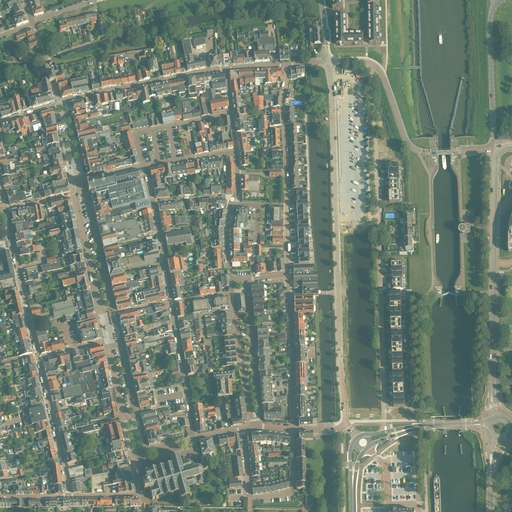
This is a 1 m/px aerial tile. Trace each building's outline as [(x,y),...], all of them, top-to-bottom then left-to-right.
[(16,0),(12,2),(10,3),(7,4),(8,6),(7,7),(7,6),(5,7),(6,11),(9,10),(13,8),(21,5),(19,0),(16,0)] [(378,0),(332,0),(333,10),(344,9),(343,0),(368,0),(369,44),(380,44),(378,0)] [(42,8),(40,4),(31,7),(33,11),(32,11),(34,16),(43,13),(42,8)] [(23,11),(21,5),(13,8),(15,14),(23,11)] [(26,18),(25,14),(16,17),(14,18),(11,19),(12,22),(14,21),(16,25),(16,26),(28,22),(26,18)] [(347,15),(336,15),(337,45),(363,44),(363,34),(347,34),(347,15)] [(66,31),(67,31),(65,21),(64,19),(59,20),(60,26),(59,26),(60,30),(66,29),(66,31)] [(106,29),(106,28),(108,28),(107,22),(97,25),(98,31),(99,35),(100,37),(104,36),(103,32),(107,32),(106,30),(106,29)] [(312,27),(312,30),(309,30),(310,41),(314,41),(314,44),(321,43),(320,29),(320,27),(312,27)] [(27,38),(33,35),(31,29),(15,35),(16,36),(17,38),(17,40),(26,37),(27,38)] [(257,43),(257,40),(268,39),(268,32),(259,33),(259,35),(253,35),(253,33),(248,33),(249,39),(251,38),(252,43),(257,43)] [(28,44),(35,40),(33,35),(27,38),(27,39),(24,41),(25,45),(28,44)] [(257,43),(258,52),(258,54),(268,53),(275,53),(274,39),(268,39),(257,40),(257,43)] [(28,50),(30,49),(37,46),(35,40),(28,44),(25,45),(28,50)] [(181,43),(187,72),(193,71),(195,70),(194,64),(193,64),(192,59),(193,59),(193,56),(192,57),(189,42),(181,43)] [(187,72),(181,43),(175,45),(181,73),(187,72)] [(171,52),(175,75),(177,74),(181,73),(175,45),(175,44),(169,45),(171,52)] [(238,52),(239,52),(240,53),(242,52),(242,56),(243,64),(244,64),(249,63),(250,63),(255,63),(253,52),(243,52),(243,51),(241,50),(241,47),(238,47),(238,52)] [(280,61),(289,60),(288,50),(287,47),(283,48),(284,50),(279,51),(280,61)] [(210,68),(218,66),(217,55),(217,50),(213,51),(214,56),(208,58),(210,68)] [(29,57),(26,52),(26,51),(21,53),(22,54),(18,56),(19,61),(26,59),(29,57)] [(171,76),(171,75),(175,75),(171,52),(168,53),(169,62),(161,64),(161,65),(159,66),(159,70),(159,71),(158,71),(158,72),(159,77),(159,78),(169,76),(170,76),(171,75),(171,76)] [(258,54),(258,52),(253,52),(255,63),(258,62),(258,63),(265,62),(269,62),(268,53),(258,54)] [(194,64),(195,70),(199,70),(205,68),(204,62),(203,58),(197,59),(197,56),(193,56),(193,59),(192,59),(193,64),(194,64)] [(158,72),(158,71),(156,60),(148,62),(150,73),(158,72)] [(48,80),(48,77),(47,73),(46,68),(37,70),(39,79),(41,78),(42,81),(48,80)] [(304,68),(295,69),(296,75),(297,75),(297,76),(297,78),(300,78),(300,75),(304,74),(304,68)] [(141,70),(142,72),(144,80),(145,80),(146,80),(150,79),(148,69),(141,70)] [(59,89),(64,88),(68,86),(67,82),(70,81),(69,77),(68,77),(66,70),(63,71),(63,74),(64,80),(57,83),(59,89)] [(52,81),(54,81),(55,81),(56,80),(54,76),(54,73),(54,72),(53,71),(52,71),(51,72),(51,73),(50,73),(49,73),(48,73),(47,73),(48,77),(48,80),(49,82),(52,81)] [(240,90),(239,71),(230,72),(230,73),(232,93),(241,92),(240,90)] [(244,71),(239,71),(240,90),(246,90),(246,94),(246,95),(249,94),(248,90),(247,91),(247,90),(250,89),(250,87),(255,87),(255,84),(254,71),(244,71)] [(224,73),(210,75),(211,82),(225,81),(225,79),(224,73)] [(63,74),(54,76),(56,80),(55,81),(56,83),(57,83),(64,80),(63,74)] [(115,79),(114,75),(114,74),(111,74),(111,76),(105,77),(107,88),(113,86),(112,79),(115,79)] [(122,85),(120,77),(120,74),(114,75),(115,79),(112,79),(113,86),(114,86),(117,86),(118,86),(118,85),(122,85)] [(127,75),(128,83),(135,82),(134,74),(127,75)] [(210,75),(203,76),(204,83),(204,85),(205,88),(205,90),(204,90),(205,91),(203,92),(203,94),(204,93),(208,93),(207,91),(207,87),(209,87),(208,82),(211,82),(210,75)] [(189,99),(198,98),(197,95),(196,88),(194,78),(191,78),(189,79),(186,79),(188,91),(188,92),(189,97),(189,99)] [(70,82),(72,95),(78,94),(80,94),(81,93),(87,92),(88,92),(89,92),(91,91),(91,87),(88,88),(88,85),(86,79),(70,82)] [(92,91),(101,89),(100,82),(98,82),(97,79),(90,81),(92,91)] [(177,81),(178,91),(179,94),(182,93),(183,97),(186,97),(185,91),(188,91),(186,79),(177,81)] [(40,97),(51,94),(52,94),(49,82),(48,80),(42,81),(42,84),(37,85),(37,88),(39,93),(40,97)] [(72,95),(70,82),(70,81),(67,82),(68,86),(64,88),(59,89),(61,95),(62,98),(68,96),(69,96),(70,96),(72,95)] [(173,95),(173,92),(178,91),(177,81),(168,83),(171,96),(173,95)] [(226,88),(225,81),(211,82),(212,90),(214,90),(226,88)] [(171,96),(168,83),(161,85),(164,96),(168,95),(169,99),(172,98),(171,96)] [(164,96),(161,85),(152,86),(154,93),(155,93),(155,97),(156,97),(157,98),(157,101),(158,100),(158,101),(160,101),(159,97),(164,96)] [(154,93),(152,86),(151,87),(151,86),(151,87),(146,87),(149,98),(153,97),(155,101),(157,101),(157,98),(156,97),(155,97),(155,93),(154,93)] [(140,89),(136,90),(139,100),(142,99),(143,104),(150,103),(149,98),(146,87),(140,89)] [(215,96),(214,90),(212,90),(207,91),(208,93),(209,97),(210,102),(221,100),(220,95),(215,96)] [(241,92),(232,93),(232,99),(241,98),(240,95),(246,94),(246,90),(240,90),(241,92)] [(17,95),(18,97),(22,112),(27,110),(24,97),(23,95),(20,96),(19,91),(16,91),(17,95)] [(122,92),(114,93),(116,101),(117,101),(123,100),(122,92)] [(114,93),(107,95),(109,103),(114,102),(116,101),(114,93)] [(255,109),(256,109),(258,109),(258,110),(263,110),(263,101),(261,101),(260,97),(256,97),(256,93),(253,94),(255,109)] [(40,97),(31,99),(33,108),(54,102),(51,94),(40,97)] [(17,114),(17,113),(12,98),(12,95),(7,97),(7,98),(8,101),(10,108),(12,115),(17,114)] [(107,95),(100,96),(102,104),(107,103),(108,106),(109,106),(109,103),(107,95)] [(27,96),(24,97),(27,110),(33,108),(31,99),(28,100),(27,96)] [(102,108),(102,107),(102,104),(100,96),(92,98),(93,103),(95,113),(107,110),(106,107),(102,108)] [(18,97),(12,98),(17,113),(22,112),(18,97)] [(72,112),(86,109),(85,104),(89,104),(87,99),(83,100),(70,103),(72,112)] [(221,100),(210,102),(212,115),(224,112),(223,109),(228,108),(227,99),(221,100)] [(2,102),(2,103),(0,103),(0,112),(2,118),(11,115),(12,115),(10,108),(8,101),(5,102),(4,101),(4,100),(2,101),(2,102)] [(189,101),(180,103),(181,105),(181,108),(183,118),(182,119),(183,121),(193,119),(189,101)] [(72,112),(73,118),(95,113),(93,103),(89,104),(89,106),(87,106),(88,109),(86,109),(72,112)] [(173,109),(175,121),(182,119),(183,118),(181,108),(178,108),(173,109)] [(42,120),(54,117),(53,110),(48,111),(39,114),(40,120),(42,120)] [(91,119),(103,116),(107,115),(107,110),(95,113),(73,118),(74,123),(91,119)] [(191,112),(193,119),(201,117),(201,114),(200,111),(200,110),(191,112)] [(175,122),(173,111),(167,112),(169,124),(175,122)] [(169,124),(167,112),(161,113),(163,125),(169,124)] [(105,126),(103,116),(91,119),(74,123),(77,133),(88,130),(97,128),(105,126)] [(263,133),(263,130),(265,130),(267,129),(267,125),(267,121),(267,119),(266,116),(265,116),(262,117),(263,120),(260,120),(261,127),(259,127),(259,131),(257,131),(258,134),(263,133)] [(37,121),(31,123),(31,124),(40,122),(41,130),(45,129),(56,126),(54,117),(42,120),(40,120),(37,121)] [(25,119),(18,121),(21,132),(22,136),(27,135),(25,129),(27,128),(29,134),(31,133),(29,127),(28,128),(26,121),(25,119)] [(130,130),(129,125),(128,120),(119,123),(120,127),(121,132),(130,130)] [(8,124),(11,134),(16,132),(16,134),(21,132),(18,121),(8,124)] [(244,125),(236,126),(237,132),(245,131),(244,129),(246,129),(246,125),(248,125),(248,122),(244,123),(244,125)] [(88,130),(77,133),(78,138),(109,132),(116,130),(115,128),(120,127),(119,123),(112,124),(106,126),(105,126),(97,128),(88,130)] [(8,124),(1,126),(3,134),(2,134),(3,137),(11,134),(8,124)] [(42,135),(56,131),(56,126),(45,129),(41,130),(37,131),(36,131),(36,132),(37,136),(42,135)] [(41,141),(43,140),(57,137),(56,131),(42,135),(37,136),(38,138),(35,138),(35,142),(41,141)] [(122,133),(125,143),(133,141),(130,131),(122,133)] [(78,138),(79,143),(96,139),(105,137),(105,139),(110,138),(109,132),(78,138)] [(498,140),(511,140),(511,132),(498,133),(498,140)] [(226,141),(228,141),(227,133),(215,134),(216,144),(217,151),(228,149),(226,141)] [(201,143),(202,153),(203,153),(208,152),(207,144),(203,144),(203,138),(202,136),(200,136),(201,143)] [(42,147),(59,144),(57,137),(43,140),(41,141),(35,142),(33,143),(35,149),(36,149),(42,147)] [(108,157),(119,154),(116,145),(116,142),(114,137),(110,138),(105,139),(106,144),(107,147),(102,148),(95,150),(82,153),(84,162),(108,157)] [(95,150),(102,148),(101,146),(106,144),(105,139),(105,137),(96,139),(97,144),(94,145),(95,150)] [(96,139),(79,143),(82,153),(95,150),(94,145),(97,144),(96,139)] [(238,141),(239,148),(247,147),(247,148),(250,147),(252,147),(254,147),(255,147),(255,139),(247,139),(247,140),(238,141)] [(128,152),(135,150),(133,141),(125,143),(126,146),(127,153),(128,152)] [(44,153),(48,151),(60,149),(59,144),(42,147),(36,149),(35,149),(21,152),(22,157),(31,155),(44,153)] [(42,156),(43,158),(61,154),(60,149),(48,151),(48,154),(42,156)] [(132,159),(133,162),(133,165),(139,163),(137,156),(135,150),(128,152),(130,158),(132,158),(132,159)] [(250,153),(240,153),(240,162),(248,162),(248,156),(251,156),(251,153),(250,153)] [(52,162),(62,160),(61,154),(43,158),(43,160),(46,160),(47,161),(47,163),(52,162)] [(108,157),(84,162),(85,168),(96,166),(105,164),(107,163),(110,163),(108,157)] [(115,162),(116,168),(125,166),(128,165),(129,166),(132,165),(132,162),(133,162),(132,159),(127,160),(127,161),(124,162),(123,160),(115,162)] [(53,165),(54,169),(64,167),(62,160),(52,162),(47,163),(44,164),(42,164),(43,167),(47,166),(46,165),(51,164),(51,166),(53,165)] [(202,171),(208,170),(207,160),(200,160),(200,161),(201,169),(200,169),(200,171),(202,171)] [(200,161),(193,162),(195,172),(200,171),(200,169),(201,169),(200,161)] [(107,171),(109,170),(116,168),(115,162),(114,162),(110,163),(107,163),(105,164),(107,171)] [(193,162),(185,163),(187,174),(187,175),(195,174),(195,172),(193,162)] [(98,173),(107,171),(105,164),(96,166),(98,173)] [(226,166),(226,172),(234,172),(234,164),(233,164),(226,164),(224,164),(224,167),(226,166)] [(11,171),(9,165),(0,166),(0,172),(1,177),(15,174),(14,170),(11,171)] [(165,174),(165,178),(165,179),(173,178),(171,165),(163,166),(165,174)] [(96,166),(85,168),(87,175),(92,174),(95,173),(98,173),(96,166)] [(156,168),(158,175),(159,175),(161,175),(162,179),(165,178),(165,174),(163,166),(156,168)] [(33,175),(34,180),(37,180),(50,177),(56,176),(65,174),(64,167),(54,169),(41,172),(35,173),(35,175),(33,175)] [(151,177),(152,177),(158,175),(156,168),(149,169),(151,177)] [(89,192),(90,191),(116,185),(115,183),(135,179),(140,177),(143,175),(141,171),(138,170),(130,172),(113,176),(104,178),(102,177),(100,178),(99,179),(96,180),(87,183),(89,192)] [(226,180),(234,180),(234,172),(226,172),(224,172),(224,175),(226,175),(226,180)] [(65,174),(56,176),(57,180),(55,180),(55,181),(52,182),(52,183),(67,180),(65,174)] [(259,176),(241,176),(241,190),(259,191),(259,176)] [(3,187),(4,187),(11,185),(12,185),(10,177),(1,179),(3,187)] [(110,204),(111,210),(125,207),(135,205),(136,211),(150,208),(149,203),(147,204),(146,202),(148,202),(147,197),(143,180),(135,182),(135,179),(115,183),(116,185),(90,191),(91,196),(100,195),(102,201),(100,201),(102,207),(105,206),(110,204)] [(68,186),(67,180),(52,183),(50,183),(45,184),(42,185),(43,192),(46,191),(47,191),(52,190),(68,186)] [(181,183),(182,187),(184,196),(190,196),(189,188),(185,188),(185,187),(184,182),(181,183)] [(235,184),(227,185),(227,187),(225,187),(226,194),(232,194),(235,189),(235,184)] [(70,192),(68,186),(52,190),(53,196),(62,194),(70,192)] [(167,189),(154,190),(156,199),(169,197),(167,189)] [(24,190),(17,192),(19,203),(26,201),(24,193),(24,190)] [(53,196),(52,190),(47,191),(46,191),(43,192),(36,194),(37,195),(40,194),(41,198),(41,199),(44,198),(53,196)] [(20,204),(19,203),(17,192),(17,191),(5,194),(7,204),(9,205),(20,204)] [(298,264),(309,264),(308,258),(309,258),(308,245),(308,234),(308,220),(307,220),(307,210),(307,196),(306,196),(306,191),(296,191),(296,197),(296,210),(297,221),(296,221),(297,234),(298,245),(297,245),(298,258),(298,264)] [(31,192),(24,193),(26,201),(26,202),(32,200),(32,197),(31,192)] [(93,203),(100,201),(102,201),(100,195),(91,196),(93,202),(93,203)] [(71,199),(51,204),(53,210),(64,206),(72,204),(71,199)] [(216,210),(220,210),(221,210),(220,205),(225,205),(225,200),(225,199),(215,200),(216,210)] [(194,202),(195,211),(195,212),(195,215),(197,215),(198,214),(198,212),(200,212),(200,210),(203,209),(203,212),(206,211),(206,200),(199,201),(194,202)] [(182,212),(185,210),(185,203),(182,202),(181,202),(169,203),(169,211),(182,209),(182,212)] [(185,203),(185,210),(185,211),(188,211),(195,211),(194,202),(187,202),(187,203),(185,203)] [(159,214),(160,214),(165,213),(165,216),(170,215),(169,211),(169,203),(158,204),(159,212),(159,214)] [(64,206),(53,210),(49,211),(49,213),(52,212),(53,216),(59,215),(59,213),(65,212),(64,210),(73,208),(72,204),(64,206)] [(96,214),(109,211),(111,210),(110,204),(105,206),(102,207),(94,208),(96,214)] [(47,219),(47,218),(46,215),(45,205),(41,206),(33,207),(33,208),(35,220),(35,222),(44,220),(45,220),(47,219)] [(111,210),(109,211),(110,215),(96,218),(97,222),(111,219),(115,218),(123,215),(124,215),(127,214),(133,212),(133,211),(136,211),(135,205),(125,207),(111,210)] [(283,226),(283,219),(283,206),(275,206),(269,206),(269,225),(271,225),(271,226),(283,226)] [(53,216),(50,217),(48,217),(49,219),(59,217),(60,218),(66,216),(66,215),(74,213),(73,208),(64,210),(65,212),(59,213),(59,215),(53,216)] [(235,208),(235,214),(234,214),(234,217),(233,217),(233,223),(241,224),(248,224),(248,217),(248,215),(248,208),(235,208)] [(26,209),(17,211),(19,217),(21,217),(25,216),(27,216),(26,209)] [(144,221),(152,219),(151,210),(143,212),(144,218),(140,219),(141,221),(140,221),(140,222),(144,221)] [(219,215),(218,221),(224,221),(226,212),(220,211),(220,210),(216,210),(217,215),(219,215)] [(9,214),(11,221),(16,221),(21,220),(21,217),(19,217),(17,211),(10,212),(9,214)] [(61,225),(75,222),(74,213),(66,215),(66,216),(60,218),(59,217),(49,219),(47,219),(45,220),(45,222),(37,224),(38,230),(48,228),(51,227),(56,226),(57,226),(61,225)] [(124,219),(124,215),(123,215),(115,218),(111,219),(97,222),(99,227),(120,223),(128,221),(127,218),(124,219)] [(188,224),(187,217),(178,218),(178,216),(174,216),(174,218),(175,219),(175,221),(176,226),(188,224)] [(188,224),(196,223),(195,218),(195,216),(187,217),(188,224)] [(154,232),(152,219),(144,221),(140,222),(138,222),(141,236),(147,234),(154,232)] [(128,231),(129,236),(130,237),(132,237),(134,237),(141,236),(138,222),(136,223),(135,220),(132,221),(132,220),(128,221),(120,223),(99,227),(101,237),(116,234),(128,231)] [(210,226),(211,229),(224,228),(224,221),(218,221),(214,220),(215,226),(210,226)] [(77,230),(75,222),(61,225),(62,230),(61,230),(61,229),(49,232),(47,232),(48,237),(50,236),(56,235),(60,234),(62,234),(63,233),(77,230)] [(29,231),(27,224),(22,225),(12,227),(14,234),(29,231)] [(412,238),(412,234),(414,234),(414,229),(412,229),(412,225),(411,225),(404,225),(404,238),(405,238),(412,238)] [(470,225),(466,226),(463,226),(461,227),(460,228),(460,230),(460,232),(461,233),(463,234),(467,234),(470,234),(470,227),(470,225)] [(195,243),(193,236),(191,237),(189,228),(184,229),(184,232),(165,235),(167,246),(186,242),(186,245),(192,244),(195,243)] [(212,235),(212,238),(222,238),(222,236),(223,236),(222,229),(212,229),(210,230),(210,234),(212,235)] [(31,240),(33,240),(30,230),(29,231),(14,234),(16,243),(31,240)] [(63,244),(79,241),(77,230),(63,233),(56,235),(56,236),(57,240),(62,239),(63,244)] [(138,239),(138,236),(134,237),(132,237),(130,237),(129,236),(128,231),(116,234),(101,237),(103,248),(122,243),(124,242),(130,241),(135,240),(138,239)] [(223,240),(222,238),(212,238),(212,242),(211,244),(211,248),(223,247),(223,240)] [(16,243),(17,249),(29,247),(32,246),(32,245),(31,240),(16,243)] [(65,254),(81,251),(79,241),(63,244),(64,249),(63,250),(63,252),(65,252),(65,254)] [(146,243),(148,253),(158,251),(156,242),(146,243)] [(104,253),(119,250),(118,246),(121,245),(121,244),(122,244),(122,243),(103,248),(104,253)] [(230,243),(230,252),(236,251),(240,251),(239,243),(230,243)] [(244,254),(240,254),(240,262),(247,262),(247,254),(251,254),(251,246),(248,246),(244,247),(244,250),(244,254)] [(30,250),(29,247),(17,249),(19,256),(29,254),(29,250),(30,250)] [(104,253),(106,258),(120,254),(120,253),(126,252),(125,249),(119,250),(104,253)] [(0,281),(14,278),(8,250),(1,252),(3,262),(0,262),(0,281)] [(63,260),(82,256),(81,251),(65,254),(62,255),(63,258),(63,260)] [(159,258),(158,251),(148,253),(143,254),(145,261),(159,258)] [(231,263),(240,262),(240,254),(240,251),(236,251),(230,252),(231,262),(231,263)] [(121,254),(120,254),(106,258),(107,262),(121,259),(122,259),(121,254)] [(170,273),(174,272),(180,271),(185,271),(183,259),(187,258),(186,254),(179,255),(175,255),(174,255),(174,260),(168,261),(170,273)] [(63,260),(63,258),(57,259),(56,260),(56,263),(47,265),(41,266),(42,273),(46,272),(55,270),(67,268),(69,267),(84,264),(82,256),(63,260)] [(107,262),(110,278),(124,274),(123,268),(126,268),(125,264),(122,265),(121,259),(107,262)] [(73,277),(86,274),(84,264),(69,267),(71,273),(71,272),(72,273),(73,277)] [(302,289),(302,291),(317,290),(317,272),(313,272),(313,264),(311,264),(293,265),(294,287),(294,288),(295,289),(296,289),(297,289),(297,288),(298,287),(302,287),(302,289)] [(69,267),(67,268),(68,273),(57,276),(58,277),(59,281),(62,280),(73,277),(72,273),(71,272),(71,273),(69,267)] [(148,279),(149,280),(162,278),(160,268),(138,272),(138,275),(139,277),(139,279),(139,280),(148,279)] [(220,275),(221,281),(221,282),(228,281),(228,276),(223,276),(223,275),(224,275),(223,270),(220,271),(220,273),(220,275)] [(34,275),(32,275),(31,272),(31,271),(23,273),(25,283),(39,280),(37,274),(34,275)] [(71,291),(89,287),(86,274),(73,277),(62,280),(63,287),(76,284),(77,288),(71,289),(71,291)] [(125,274),(124,274),(110,278),(112,286),(130,282),(130,279),(126,280),(125,274)] [(164,287),(162,278),(149,280),(146,281),(148,290),(151,290),(164,287)] [(112,286),(114,293),(132,289),(135,288),(139,287),(137,281),(130,282),(112,286)] [(26,288),(28,297),(33,296),(31,290),(40,288),(40,285),(37,285),(30,287),(26,288)] [(66,297),(90,291),(89,287),(71,291),(65,292),(66,297)] [(144,297),(158,294),(164,292),(164,287),(151,290),(148,290),(143,291),(144,297)] [(182,291),(181,287),(179,288),(179,287),(172,288),(174,301),(181,300),(180,293),(181,293),(182,292),(182,291)] [(132,289),(114,293),(115,298),(134,295),(134,294),(133,295),(132,289)] [(317,290),(302,291),(302,293),(302,294),(294,294),(294,314),(315,313),(315,301),(315,297),(316,297),(318,297),(318,293),(318,290),(317,290)] [(67,301),(91,296),(90,291),(66,297),(67,301)] [(134,295),(135,297),(137,306),(146,304),(144,297),(143,291),(142,292),(137,293),(137,294),(134,295)] [(404,373),(404,374),(410,373),(407,292),(401,292),(401,298),(401,303),(401,308),(402,314),(402,319),(402,325),(402,330),(401,330),(401,332),(402,332),(402,338),(403,344),(403,349),(403,354),(403,360),(403,365),(404,371),(403,371),(403,373),(404,373)] [(158,294),(144,297),(146,304),(151,303),(160,301),(158,294)] [(116,303),(129,300),(131,300),(131,297),(135,297),(134,295),(115,298),(116,303)] [(238,312),(245,311),(245,308),(244,297),(243,297),(243,295),(241,295),(238,295),(237,296),(237,297),(237,298),(236,298),(237,309),(238,309),(238,312)] [(76,314),(94,310),(91,296),(67,301),(63,302),(51,305),(53,316),(54,319),(62,317),(68,316),(76,314)] [(131,300),(129,300),(116,303),(118,310),(131,308),(131,307),(137,306),(135,297),(131,297),(131,300)] [(208,300),(207,300),(191,302),(192,305),(193,314),(193,316),(194,320),(199,319),(198,313),(209,311),(209,309),(212,308),(212,312),(229,309),(229,307),(228,297),(213,299),(213,300),(208,300)] [(177,318),(184,317),(182,303),(175,304),(177,318)] [(164,305),(154,307),(156,313),(159,312),(168,310),(166,307),(164,305)] [(13,317),(23,315),(21,308),(15,310),(15,311),(12,312),(13,317)] [(120,320),(138,317),(144,315),(148,315),(147,312),(143,313),(143,309),(118,315),(120,320)] [(96,319),(94,310),(76,314),(78,323),(96,319)] [(261,316),(262,329),(268,328),(272,328),(272,327),(272,326),(272,323),(271,323),(271,322),(270,316),(268,316),(261,316)] [(121,326),(139,322),(139,319),(138,317),(120,320),(121,326)] [(75,331),(77,330),(97,325),(98,325),(98,324),(97,324),(96,319),(78,323),(74,324),(75,331)] [(142,327),(145,326),(144,324),(143,321),(139,322),(121,326),(123,331),(131,329),(136,328),(142,327)] [(191,328),(190,326),(189,321),(179,323),(180,330),(189,328),(191,328)] [(159,327),(159,325),(162,325),(161,322),(158,323),(145,326),(142,327),(142,330),(143,331),(159,327)] [(14,332),(26,329),(25,323),(16,325),(14,325),(15,329),(10,330),(10,333),(14,332)] [(79,336),(80,335),(99,331),(98,330),(99,330),(97,325),(77,330),(79,336)] [(166,334),(165,333),(172,332),(171,326),(164,328),(153,331),(155,336),(166,334)] [(123,331),(124,338),(136,335),(137,334),(136,331),(142,330),(142,327),(136,328),(131,329),(123,331)] [(193,339),(196,338),(196,336),(195,333),(190,334),(189,330),(180,332),(182,341),(193,339)] [(99,331),(80,335),(81,344),(93,341),(101,340),(100,339),(101,339),(99,331)] [(143,339),(145,338),(148,337),(147,332),(145,332),(137,334),(136,335),(124,338),(125,341),(125,343),(138,340),(140,339),(143,339)] [(19,341),(29,339),(27,334),(14,337),(15,339),(16,342),(19,341)] [(48,343),(48,342),(47,340),(49,339),(48,338),(49,338),(48,334),(46,335),(37,337),(39,345),(45,343),(48,343)] [(24,348),(31,346),(29,339),(19,341),(20,346),(15,347),(16,350),(21,349),(24,348)] [(182,341),(183,347),(192,345),(191,342),(194,341),(193,339),(182,341)] [(126,348),(136,346),(136,343),(139,342),(138,340),(125,343),(126,348)] [(46,346),(47,353),(52,351),(51,345),(54,344),(54,343),(53,341),(48,342),(48,343),(48,345),(46,346)] [(52,352),(61,349),(59,342),(54,343),(54,344),(51,345),(52,351),(52,352)] [(45,343),(39,345),(41,354),(47,353),(46,346),(45,343)] [(174,344),(168,345),(164,346),(166,353),(166,356),(176,354),(174,344)] [(86,349),(79,351),(80,357),(89,355),(104,352),(104,351),(102,345),(101,346),(98,346),(86,349)] [(126,348),(129,360),(144,356),(141,345),(136,346),(126,348)] [(183,347),(184,354),(192,352),(200,351),(199,348),(193,349),(192,345),(183,347)] [(24,348),(21,349),(22,352),(17,354),(18,357),(21,356),(32,354),(31,346),(24,348)] [(294,360),(295,364),(305,364),(304,354),(304,348),(295,348),(296,354),(296,360),(294,360)] [(258,358),(259,358),(272,357),(270,357),(268,357),(268,352),(271,352),(271,350),(269,350),(269,349),(258,350),(257,350),(258,358)] [(80,357),(79,351),(71,353),(72,359),(73,359),(79,357),(80,357)] [(90,360),(105,357),(104,352),(89,355),(90,360)] [(186,368),(193,367),(195,366),(194,359),(191,359),(190,357),(193,357),(192,352),(184,354),(185,360),(186,368)] [(129,360),(130,366),(144,362),(145,362),(154,360),(154,359),(152,354),(150,355),(144,356),(129,360)] [(63,355),(56,356),(56,357),(58,364),(58,367),(65,366),(64,361),(63,355)] [(26,367),(35,365),(33,357),(22,360),(23,367),(26,367)] [(48,358),(49,366),(48,366),(48,363),(47,363),(46,359),(43,360),(44,364),(45,371),(54,369),(53,365),(58,364),(56,357),(48,358)] [(81,370),(106,364),(105,357),(90,360),(80,362),(74,364),(75,371),(81,370)] [(146,375),(155,372),(155,369),(151,370),(150,366),(145,368),(144,362),(130,366),(133,376),(140,374),(141,375),(146,373),(146,375)] [(259,372),(260,372),(271,371),(269,371),(269,365),(272,365),(271,363),(270,363),(259,364),(258,364),(259,372)] [(95,375),(109,373),(106,364),(81,370),(82,373),(91,371),(92,375),(95,374),(95,375)] [(26,367),(27,374),(37,372),(35,365),(26,367)] [(196,371),(195,366),(193,367),(186,368),(188,375),(194,374),(193,371),(196,371)] [(177,367),(172,368),(170,368),(171,375),(172,375),(179,373),(178,367),(177,367)] [(45,371),(47,377),(55,375),(60,374),(58,368),(54,369),(45,371)] [(75,375),(71,376),(68,377),(70,387),(74,386),(80,385),(96,381),(95,375),(95,374),(92,375),(91,371),(82,373),(81,370),(75,371),(74,371),(74,372),(75,375)] [(161,374),(160,373),(162,372),(162,370),(155,372),(146,375),(146,373),(141,375),(140,374),(133,376),(134,383),(151,379),(151,375),(158,373),(158,375),(161,374)] [(214,381),(216,380),(221,379),(222,382),(224,382),(230,381),(234,381),(233,372),(223,373),(223,371),(220,372),(220,374),(213,374),(214,381)] [(27,378),(28,381),(38,379),(37,372),(27,374),(19,376),(20,379),(27,378)] [(96,381),(110,378),(109,373),(95,375),(96,381)] [(181,384),(179,373),(172,375),(174,385),(181,384)] [(100,391),(112,389),(110,379),(110,378),(96,381),(99,391),(100,391)] [(260,379),(262,405),(273,405),(272,392),(274,392),(275,392),(275,391),(275,390),(274,390),(272,390),(271,378),(260,379)] [(137,394),(149,391),(154,390),(152,379),(151,379),(134,383),(136,391),(137,394)] [(224,388),(231,387),(230,381),(224,382),(222,382),(221,379),(216,380),(217,388),(224,387),(224,388)] [(50,392),(58,390),(57,385),(61,384),(60,381),(57,381),(48,383),(50,392)] [(83,395),(91,393),(99,391),(96,381),(80,385),(82,395),(83,395)] [(116,384),(120,399),(125,398),(122,383),(116,384)] [(66,388),(62,389),(64,399),(72,398),(75,397),(82,395),(80,385),(74,386),(70,387),(66,388)] [(224,387),(217,388),(218,397),(225,396),(232,395),(231,387),(224,388),(224,387)] [(40,389),(28,391),(24,392),(24,394),(25,399),(26,399),(29,398),(29,400),(30,400),(42,398),(40,389)] [(100,391),(99,391),(100,397),(113,394),(112,389),(100,391)] [(101,401),(100,397),(99,391),(91,393),(92,399),(92,400),(93,404),(93,406),(93,407),(97,406),(99,405),(99,404),(98,404),(98,402),(101,401)] [(137,394),(138,400),(147,398),(148,399),(151,399),(150,397),(150,396),(150,395),(147,396),(146,394),(149,393),(149,391),(137,394)] [(83,395),(82,395),(75,397),(76,399),(76,401),(77,404),(85,403),(84,401),(83,395)] [(98,402),(98,404),(99,404),(99,405),(99,407),(103,406),(115,403),(114,398),(101,401),(98,402)] [(148,401),(148,399),(147,398),(138,400),(140,408),(146,407),(147,409),(150,409),(149,406),(148,403),(150,402),(151,402),(151,400),(149,400),(148,401)] [(55,414),(61,413),(58,401),(55,402),(52,402),(55,414)] [(99,407),(99,405),(97,406),(98,411),(116,407),(115,403),(103,406),(99,407)] [(281,420),(281,409),(280,409),(280,404),(275,405),(273,405),(262,405),(263,410),(264,410),(264,420),(281,420)] [(96,421),(97,421),(106,419),(105,416),(117,413),(116,407),(98,411),(97,412),(98,418),(96,419),(96,421)] [(28,411),(32,425),(47,422),(44,408),(32,410),(28,411)] [(61,413),(55,414),(57,421),(65,419),(64,415),(69,414),(67,410),(63,412),(61,413)] [(142,419),(162,415),(161,410),(155,411),(141,414),(142,419)] [(195,420),(199,419),(199,417),(203,416),(202,411),(200,411),(194,412),(195,420)] [(105,416),(106,419),(107,422),(118,419),(117,413),(105,416)] [(238,415),(238,417),(238,420),(242,419),(242,423),(245,423),(247,423),(245,414),(238,415)] [(165,417),(165,415),(162,415),(142,419),(144,426),(166,421),(165,417)] [(195,420),(196,426),(205,424),(203,416),(199,417),(199,419),(195,420)] [(312,418),(306,419),(305,419),(298,419),(299,427),(312,426),(312,418)] [(57,421),(58,429),(72,426),(71,423),(67,423),(66,419),(65,419),(57,421)] [(90,426),(88,426),(80,428),(82,434),(101,429),(105,428),(120,424),(118,419),(107,422),(100,423),(92,425),(90,426)] [(159,427),(168,425),(167,421),(166,421),(144,426),(145,430),(159,427)] [(105,428),(107,439),(122,435),(120,424),(105,428)] [(210,432),(209,428),(205,428),(205,424),(196,426),(197,433),(199,432),(200,434),(210,432)] [(74,425),(72,426),(58,429),(60,433),(75,430),(75,429),(74,425)] [(29,435),(38,433),(49,430),(48,426),(37,429),(37,431),(36,432),(35,431),(29,433),(29,435)] [(38,442),(51,439),(49,430),(38,433),(39,438),(36,439),(37,442),(38,442)] [(163,431),(159,432),(146,434),(147,440),(149,445),(149,446),(158,444),(160,443),(159,439),(162,439),(165,438),(163,431)] [(299,441),(305,441),(313,440),(312,432),(299,433),(299,441)] [(61,437),(63,449),(73,447),(73,446),(71,446),(70,443),(69,443),(68,440),(69,439),(68,436),(67,436),(66,433),(60,434),(61,437)] [(248,442),(248,447),(256,446),(256,443),(267,442),(266,433),(262,433),(256,434),(251,434),(247,435),(248,442)] [(124,440),(122,435),(107,439),(109,445),(122,441),(124,441),(124,440)] [(235,446),(233,435),(227,437),(228,444),(229,447),(231,447),(235,446)] [(218,438),(220,446),(228,444),(227,437),(226,437),(218,438)] [(54,450),(51,439),(38,442),(39,448),(42,447),(44,452),(46,452),(54,450)] [(200,441),(199,442),(200,442),(201,447),(201,449),(202,455),(203,455),(204,461),(215,459),(214,453),(211,440),(211,439),(200,442),(200,441)] [(107,445),(109,455),(123,452),(124,452),(123,447),(123,446),(124,446),(124,445),(124,443),(123,442),(122,442),(122,441),(109,445),(107,445)] [(15,454),(22,453),(21,446),(14,448),(15,454)] [(54,450),(46,452),(48,460),(48,461),(57,459),(54,450)] [(225,464),(228,464),(230,483),(238,482),(237,478),(243,477),(241,458),(239,458),(238,450),(236,451),(236,454),(232,454),(230,455),(224,455),(224,456),(223,456),(220,456),(222,466),(224,465),(224,464),(225,464)] [(112,464),(122,461),(126,460),(126,458),(125,458),(125,457),(125,456),(124,456),(123,452),(109,455),(106,455),(107,462),(103,463),(104,466),(108,465),(112,464)] [(73,455),(72,453),(65,454),(65,457),(67,464),(77,462),(75,455),(73,455)] [(144,491),(149,489),(152,500),(179,492),(180,499),(190,496),(188,488),(193,486),(195,485),(196,482),(196,480),(194,478),(197,477),(198,483),(204,481),(203,475),(202,474),(203,472),(202,469),(200,467),(197,467),(191,468),(192,466),(192,463),(190,462),(187,461),(186,457),(180,459),(179,455),(169,458),(171,464),(165,466),(163,462),(163,461),(163,462),(160,463),(161,467),(144,471),(147,482),(142,483),(144,491)] [(115,466),(117,472),(130,469),(130,468),(129,466),(128,460),(126,460),(122,461),(112,464),(112,466),(115,466)] [(0,462),(0,472),(7,471),(11,470),(14,469),(12,463),(5,465),(5,461),(0,462)] [(260,476),(259,463),(250,464),(251,477),(260,476)] [(50,467),(50,468),(46,468),(46,467),(39,468),(40,469),(41,477),(47,477),(60,475),(59,465),(50,467)] [(84,474),(83,470),(82,466),(68,470),(70,478),(84,474)] [(91,477),(91,476),(102,474),(104,474),(103,466),(102,466),(101,466),(97,467),(83,470),(84,474),(70,478),(71,481),(84,478),(85,480),(91,478),(91,477)] [(11,470),(7,471),(8,477),(14,476),(14,475),(18,475),(18,471),(17,468),(14,469),(11,470)] [(131,473),(130,469),(117,472),(114,472),(115,472),(113,473),(115,481),(112,482),(113,483),(113,485),(117,484),(133,482),(132,479),(131,474),(131,473)] [(62,485),(60,475),(47,477),(48,481),(48,485),(51,485),(54,485),(54,486),(62,485)] [(73,494),(81,493),(80,483),(85,482),(85,480),(84,478),(71,481),(72,493),(73,494)] [(279,482),(281,490),(290,488),(289,479),(279,482)] [(133,482),(117,484),(118,488),(118,493),(122,493),(135,492),(133,482)] [(281,490),(279,482),(271,484),(272,493),(281,490)] [(16,495),(30,495),(30,487),(25,487),(25,484),(21,484),(21,487),(16,487),(16,495)] [(265,494),(264,486),(263,484),(252,486),(253,495),(265,494)] [(263,484),(264,486),(265,494),(272,493),(271,484),(264,485),(264,484),(263,484)] [(54,486),(54,485),(51,485),(51,488),(54,488),(54,494),(63,493),(62,485),(54,486)] [(89,509),(90,509),(91,508),(91,507),(92,507),(96,507),(96,503),(96,498),(85,499),(85,507),(87,507),(87,508),(88,509),(89,509)] [(106,507),(106,498),(100,498),(100,503),(99,503),(96,503),(96,507),(106,507)] [(106,507),(113,507),(114,507),(115,502),(112,502),(112,498),(106,498),(106,507)] [(115,498),(115,502),(114,507),(116,507),(123,507),(123,499),(115,498)] [(139,498),(130,498),(130,507),(134,507),(134,511),(137,511),(142,511),(141,507),(140,502),(139,498)] [(70,499),(56,500),(57,508),(60,508),(70,507),(71,507),(70,499)] [(82,499),(70,499),(71,507),(82,507),(82,499)]
